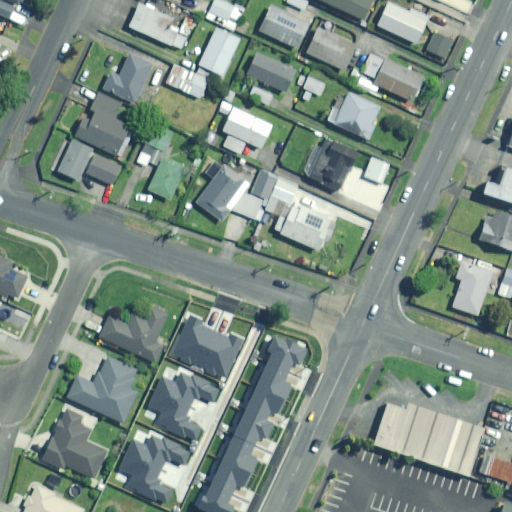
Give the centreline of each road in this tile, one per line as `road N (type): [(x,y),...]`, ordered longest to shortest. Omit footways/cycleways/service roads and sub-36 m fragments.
road 1 (tertiary): [(511,2),(362,325)]
road 2 (unclassified): [(99,231),(362,325)]
road 3 (residential): [(99,231),(30,378),(4,398),(9,422),(0,471)]
road 4 (tertiary): [(362,325),(278,511)]
road 5 (residential): [(74,0),(0,160)]
road 6 (unclassified): [(362,325),(511,376)]
